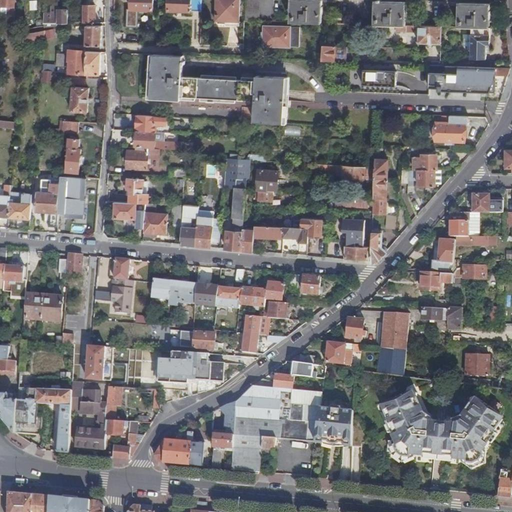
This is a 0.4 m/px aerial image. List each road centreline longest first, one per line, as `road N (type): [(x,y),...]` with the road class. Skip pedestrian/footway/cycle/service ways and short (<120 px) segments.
road 1 (residential): [(129,483),(157,430),(233,391),(384,269)]
road 2 (residential): [(384,269),(97,247)]
road 3 (residential): [(97,247),(111,82),(108,0)]
road 4 (residential): [(321,97),(511,106)]
road 5 (secondary): [(303,499),(129,483)]
road 6 (secondary): [(430,511),(303,499)]
road 7 (residential): [(384,269),(464,176)]
